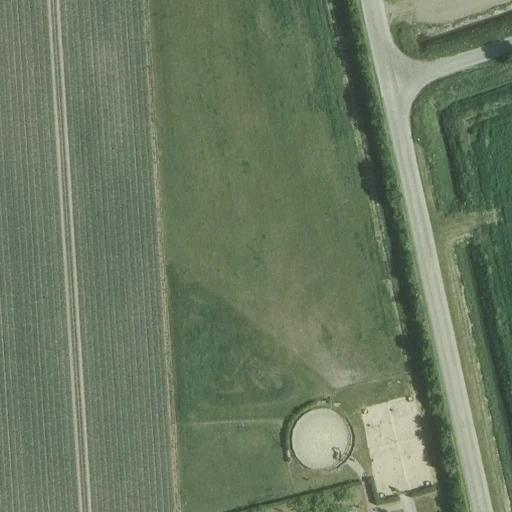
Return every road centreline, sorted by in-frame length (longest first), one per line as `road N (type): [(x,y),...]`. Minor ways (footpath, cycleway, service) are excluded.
road 1 (tertiary): [(478,511),(395,86)]
road 2 (unclassified): [(395,86),(511,47)]
